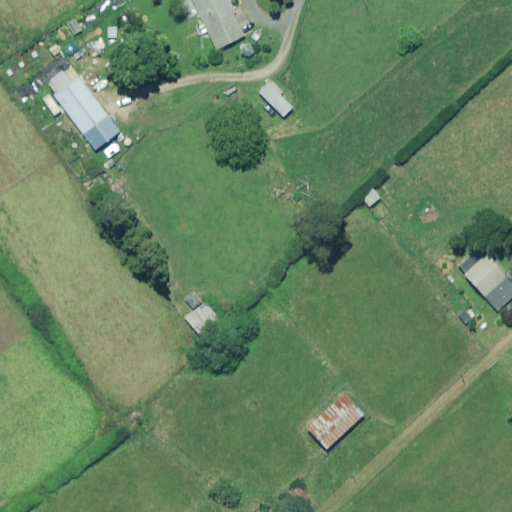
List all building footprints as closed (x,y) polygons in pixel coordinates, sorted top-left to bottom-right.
[(247,32),(232,0),(196,0),(218,46),(247,32)] [(85,26),(77,15),(69,21),(76,32),(85,26)] [(77,70),(43,95),(59,116),(68,109),(87,134),(111,116),(77,70)] [(271,97),(255,89),(247,104),(277,120),(283,109),(269,101),(271,97)] [(384,197),(377,189),(366,199),(373,207),(384,197)] [(511,276),(490,254),(468,275),(499,308),(511,295),(511,276)] [(206,303),(189,318),(202,333),(219,319),(206,303)] [(367,414),(347,393),(310,429),(330,450),(367,414)]
